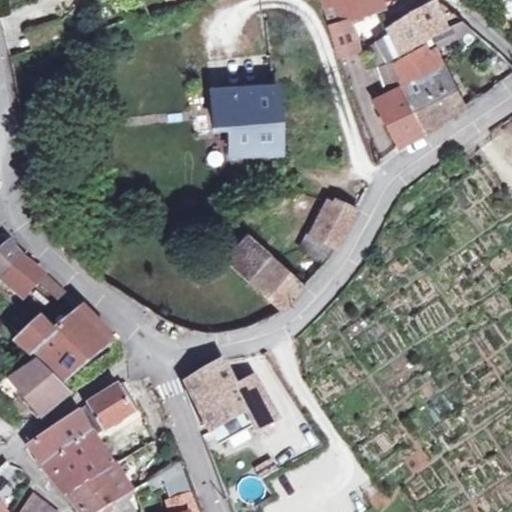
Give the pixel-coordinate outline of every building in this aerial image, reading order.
[(320,0),(323,9),(332,5),(339,25),(352,20),(343,0),(320,0)] [(343,0),(352,20),(389,7),(386,0),(343,0)] [(394,28),(402,52),(424,40),(461,20),(450,10),(440,13),(433,0),(412,13),(413,15),(392,24),(394,28)] [(323,9),(337,55),(359,48),(355,29),(352,20),(339,25),(332,5),(323,9)] [(65,39),(60,23),(28,32),(33,49),(65,39)] [(402,52),(394,28),(378,42),(386,60),(388,59),(402,52)] [(438,67),(424,40),(402,52),(388,59),(388,61),(399,85),(438,67)] [(388,61),(378,65),(390,90),(399,85),(388,61)] [(390,90),(371,100),(398,146),(463,109),(440,66),(438,67),(399,85),(390,90)] [(275,86),(211,90),(214,127),(227,125),(229,154),(282,152),(275,86)] [(310,233),(336,247),(357,209),(335,197),(331,203),(324,199),(310,233)] [(15,248),(12,244),(12,243),(9,239),(6,234),(0,235),(0,283),(6,279),(29,262),(22,255),(15,248)] [(223,259),(282,310),(303,289),(245,238),(223,259)] [(29,262),(6,279),(27,297),(39,287),(59,305),(67,296),(29,262)] [(104,353),(116,344),(112,338),(108,330),(84,307),(57,334),(44,321),(20,344),(64,380),(98,347),(104,353)] [(240,387),(228,362),(189,385),(214,431),(249,412),(267,440),(278,433),(273,426),(282,419),(257,378),(240,387)] [(71,395),(36,366),(16,380),(47,416),(71,395)] [(138,413),(122,388),(83,412),(78,415),(33,447),(81,511),(104,511),(113,507),(115,511),(141,511),(132,497),(137,494),(119,466),(124,463),(120,457),(115,460),(99,437),(138,413)] [(0,470),(0,493),(3,498),(22,484),(8,464),(0,470)] [(188,511),(184,497),(195,492),(184,464),(150,485),(154,493),(168,486),(173,500),(170,502),(174,511),(188,511)] [(266,465),(258,470),(264,479),(272,474),(266,465)] [(256,474),(234,486),(247,507),(268,494),(256,474)]
